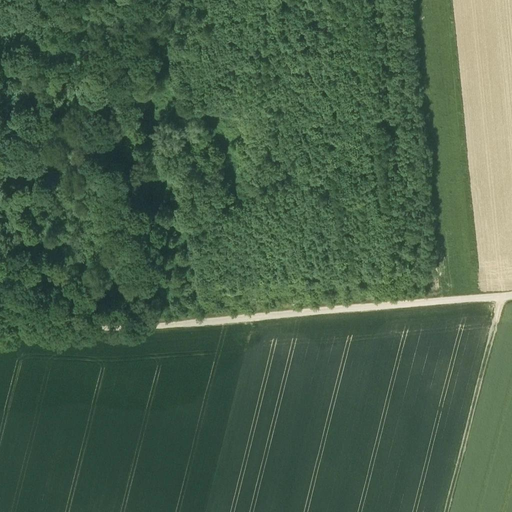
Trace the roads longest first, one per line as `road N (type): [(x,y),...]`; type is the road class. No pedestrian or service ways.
road 1 (track): [(511,295),(99,326),(0,325)]
road 2 (track): [(500,296),(447,511)]
